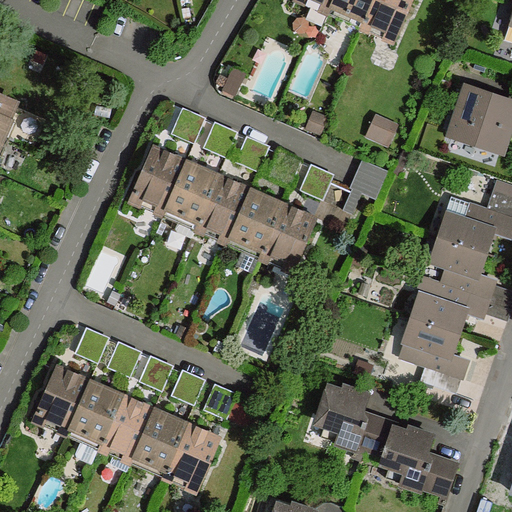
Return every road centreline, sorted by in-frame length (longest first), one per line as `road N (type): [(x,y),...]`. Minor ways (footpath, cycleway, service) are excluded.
road 1 (residential): [(170,79),(147,97),(0,406)]
road 2 (residential): [(0,1),(170,79)]
road 3 (residential): [(457,511),(511,350)]
